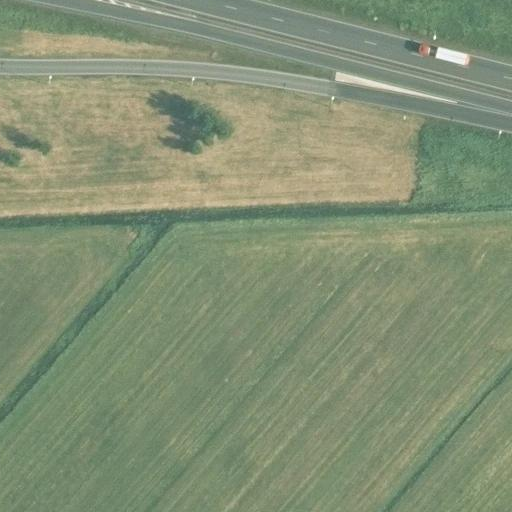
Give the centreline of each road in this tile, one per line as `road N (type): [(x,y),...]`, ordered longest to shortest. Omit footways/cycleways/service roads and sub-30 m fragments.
road 1 (trunk): [(0,65),(171,69),(511,108)]
road 2 (trunk): [(52,0),(511,106)]
road 3 (trunk): [(511,78),(201,0)]
